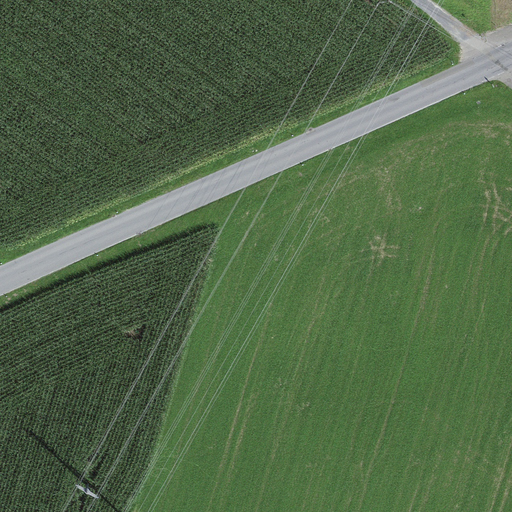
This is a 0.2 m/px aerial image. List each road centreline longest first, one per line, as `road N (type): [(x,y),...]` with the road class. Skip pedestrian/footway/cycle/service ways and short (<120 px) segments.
road 1 (tertiary): [(511,56),(0,293)]
road 2 (track): [(511,77),(419,0)]
